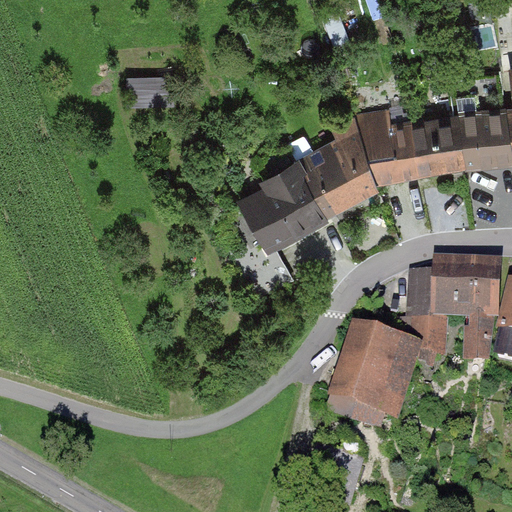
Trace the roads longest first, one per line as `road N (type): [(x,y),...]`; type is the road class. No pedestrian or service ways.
road 1 (residential): [(0,387),(132,425),(165,430),(212,421),(260,399),(370,271),(445,243),(511,240)]
road 2 (unknown): [(276,511),(304,346)]
